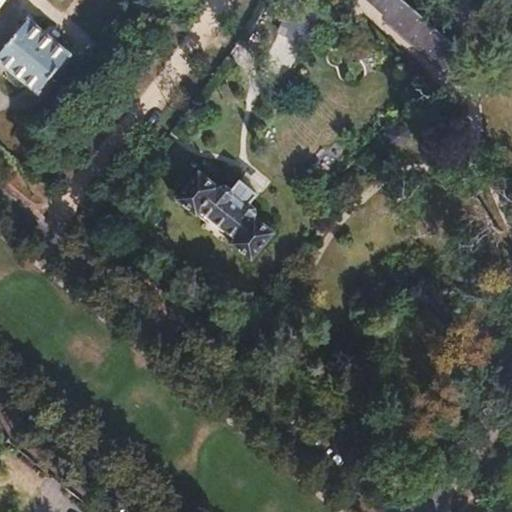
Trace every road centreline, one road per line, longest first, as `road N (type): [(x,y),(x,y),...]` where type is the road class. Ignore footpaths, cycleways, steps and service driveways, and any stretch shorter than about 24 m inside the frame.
road 1 (residential): [(382,511),(45,235)]
road 2 (residential): [(45,235),(221,0)]
road 3 (residential): [(0,400),(136,511)]
road 4 (residential): [(511,406),(424,511)]
